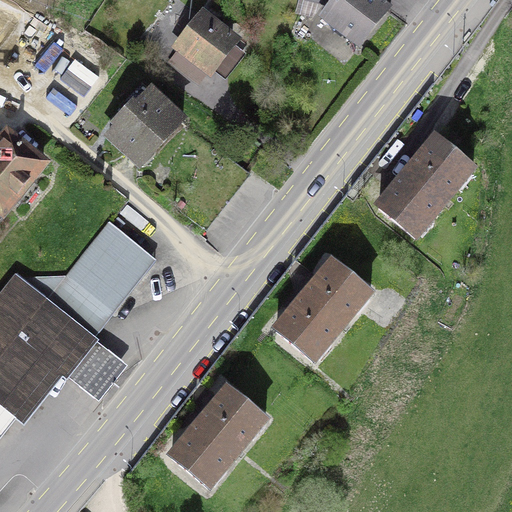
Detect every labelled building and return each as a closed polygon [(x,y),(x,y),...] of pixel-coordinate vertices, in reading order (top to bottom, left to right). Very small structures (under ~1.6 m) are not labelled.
[(337,0),(323,18),(359,46),(387,10),(378,4),(381,0),(337,0)] [(0,59),(7,65),(35,30),(0,1),(0,59)] [(232,42),(204,20),(171,62),(198,84),(232,42)] [(54,26),(9,83),(48,114),(93,57),(54,26)] [(114,125),(118,129),(108,139),(140,168),(182,122),(141,84),(125,102),(131,107),(114,125)] [(0,213),(6,213),(17,200),(17,193),(25,183),(32,182),(42,170),(41,162),(7,133),(0,141),(0,213)] [(472,171),(436,141),(378,210),(414,240),(472,171)] [(203,229),(247,173),(224,155),(180,212),(203,229)] [(64,376),(154,262),(108,224),(66,277),(41,279),(14,277),(0,293),(0,404),(21,422),(60,373),(64,376)] [(333,264),(276,333),(312,363),(369,294),(333,264)] [(228,390),(171,459),(207,490),(265,420),(228,390)]
